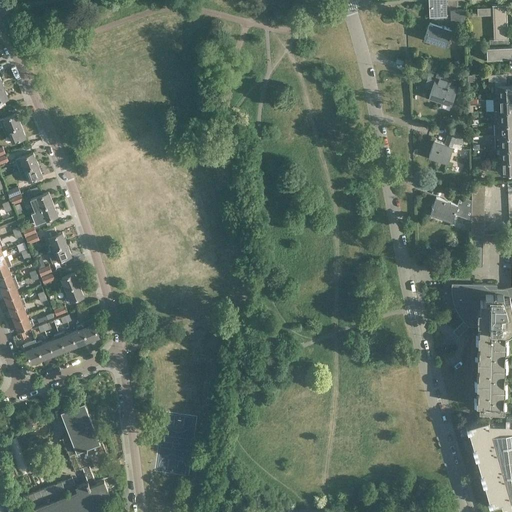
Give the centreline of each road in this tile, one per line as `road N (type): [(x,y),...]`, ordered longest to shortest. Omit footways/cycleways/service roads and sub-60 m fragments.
road 1 (residential): [(464,511),(411,312),(346,0)]
road 2 (residential): [(119,353),(65,178),(0,31)]
road 3 (residential): [(140,511),(119,353)]
